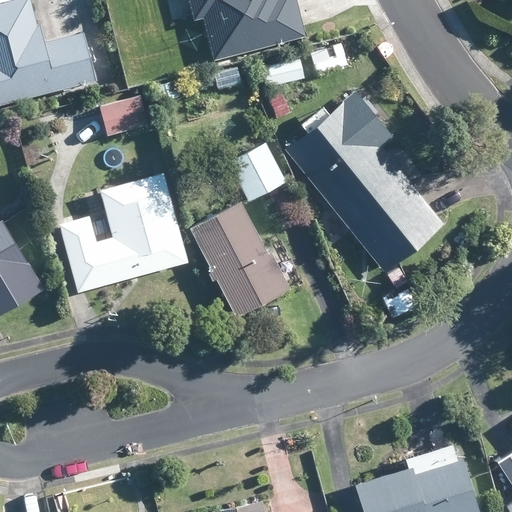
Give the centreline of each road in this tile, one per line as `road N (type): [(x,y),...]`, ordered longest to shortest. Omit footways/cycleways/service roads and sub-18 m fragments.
road 1 (residential): [(224,415),(450,339),(511,282)]
road 2 (residential): [(224,415),(0,464)]
road 3 (residential): [(411,0),(456,84),(511,139)]
road 4 (residential): [(0,383),(108,359),(153,370)]
